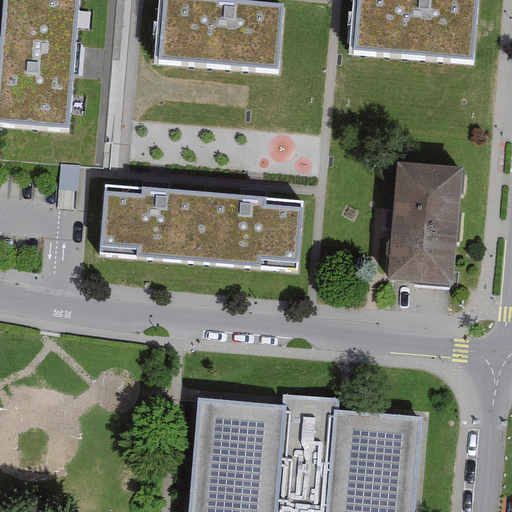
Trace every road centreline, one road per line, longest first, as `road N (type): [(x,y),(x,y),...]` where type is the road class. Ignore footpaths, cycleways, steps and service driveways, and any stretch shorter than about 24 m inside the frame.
road 1 (residential): [(0,297),(500,349)]
road 2 (residential): [(500,349),(485,511)]
road 3 (residential): [(500,349),(511,214)]
